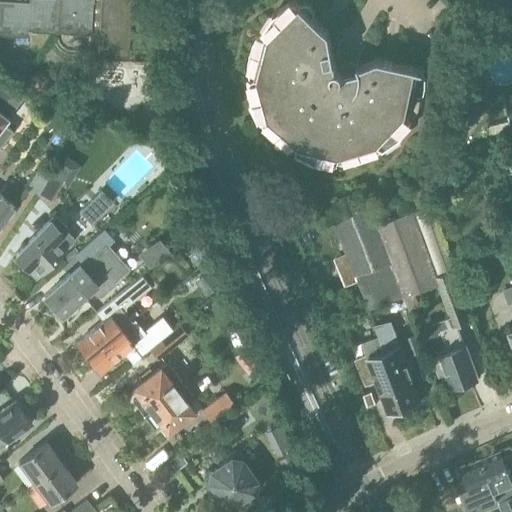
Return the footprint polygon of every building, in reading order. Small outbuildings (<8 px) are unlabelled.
[(0,0),(0,31),(26,33),(27,28),(88,31),(88,41),(97,42),(96,53),(126,54),(129,0),(0,0)] [(338,68),(336,68),(329,31),(297,0),(292,0),(274,12),(262,31),(265,35),(255,74),(250,76),(252,98),(262,118),(267,117),(296,145),(295,150),(316,160),(338,161),(340,156),(379,144),(383,147),(401,134),(413,115),(409,111),(419,67),(378,58),(359,64),(358,64),(352,63),(344,65),(341,70),(340,69),(339,68),(338,68)] [(0,124),(5,118),(20,97),(0,82),(0,124)] [(49,131),(56,122),(44,112),(37,122),(49,131)] [(5,119),(5,118),(0,124),(0,224),(15,204),(0,193),(0,144),(9,132),(0,125),(5,119)] [(52,171),(51,171),(39,164),(27,187),(39,194),(52,171)] [(64,178),(52,171),(39,194),(51,201),(64,178)] [(101,189),(79,211),(91,223),(112,201),(101,189)] [(452,324),(455,323),(467,319),(448,270),(453,268),(435,222),(435,202),(376,224),(368,204),(333,218),(334,221),(339,235),(346,253),(356,279),(367,309),(403,296),(415,291),(436,283),(449,316),(452,324)] [(25,267),(26,266),(36,275),(74,238),(65,229),(67,227),(55,215),(15,255),(16,256),(15,257),(25,267)] [(73,253),(83,264),(70,275),(68,273),(43,295),(62,315),(86,293),(84,290),(89,285),(96,293),(99,293),(111,283),(112,280),(116,276),(125,287),(133,280),(124,268),(125,268),(105,246),(114,239),(103,227),(73,253)] [(202,261),(211,253),(203,242),(193,250),(202,261)] [(346,253),(337,256),(347,282),(356,279),(346,253)] [(210,270),(202,276),(213,291),(221,286),(210,270)] [(133,280),(125,287),(95,311),(96,312),(99,309),(106,317),(76,342),(87,356),(131,320),(119,306),(123,303),(125,305),(150,285),(141,274),(133,280)] [(415,291),(403,296),(410,314),(421,310),(415,291)] [(142,333),(131,320),(87,356),(98,369),(132,340),(140,350),(171,324),(164,315),(142,333)] [(452,324),(449,316),(422,326),(433,354),(430,355),(438,376),(447,373),(452,386),(477,377),(465,344),(463,344),(455,323),(452,324)] [(238,319),(232,322),(242,344),(247,341),(248,341),(238,319)] [(389,320),(373,324),(378,337),(405,404),(410,405),(416,403),(418,399),(420,398),(400,344),(399,344),(398,344),(389,320)] [(158,359),(188,333),(180,323),(149,349),(158,359)] [(418,332),(404,337),(411,357),(425,352),(418,332)] [(378,337),(377,337),(377,336),(362,342),(368,356),(357,360),(365,383),(376,379),(388,410),(389,410),(394,411),(400,409),(402,405),(405,404),(378,337)] [(142,414),(183,382),(166,361),(132,386),(139,396),(132,400),(142,414)] [(183,382),(142,414),(152,427),(159,422),(166,431),(200,405),(183,382)] [(210,420),(233,404),(224,393),(202,410),(210,420)] [(0,411),(0,448),(32,423),(15,400),(0,411)] [(33,481),(60,462),(45,441),(18,461),(33,481)] [(479,457),(499,503),(502,511),(511,511),(511,501),(510,497),(511,495),(511,476),(507,463),(511,461),(511,446),(507,446),(492,452),(491,452),(479,457)] [(211,470),(207,470),(202,473),(202,476),(204,479),(208,480),(222,500),(222,505),(224,508),(228,509),(232,506),(232,503),(251,489),(255,490),(260,487),(261,483),(257,479),(253,478),(240,459),(240,456),(237,451),(234,450),(229,454),(229,458),(211,470)] [(174,469),(184,461),(178,453),(169,460),(174,469)] [(499,503),(479,457),(461,466),(466,479),(457,483),(469,511),(477,511),(486,508),(499,503)] [(75,482),(60,462),(33,481),(48,502),(75,482)] [(295,487),(296,486),(291,475),(277,480),(281,491),(295,487)] [(95,511),(85,498),(66,511),(95,511)]
